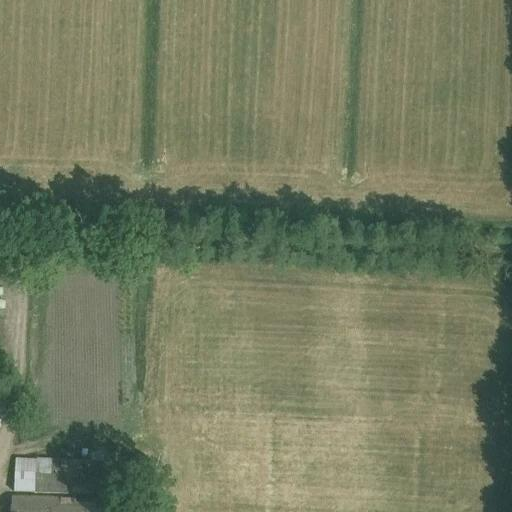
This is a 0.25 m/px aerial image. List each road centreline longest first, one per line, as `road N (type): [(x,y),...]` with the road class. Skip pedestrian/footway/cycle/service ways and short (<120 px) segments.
road 1 (track): [(0,233),(511,249)]
road 2 (track): [(17,233),(25,278),(0,510)]
